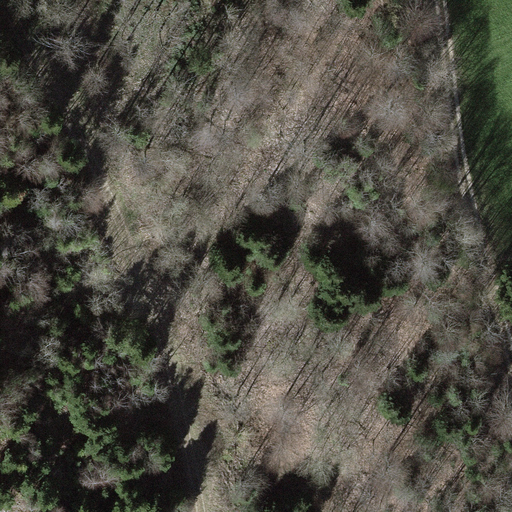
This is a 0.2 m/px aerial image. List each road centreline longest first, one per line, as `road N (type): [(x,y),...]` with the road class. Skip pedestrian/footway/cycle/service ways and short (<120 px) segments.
road 1 (track): [(1,0),(123,235),(173,393),(197,511)]
road 2 (track): [(437,0),(453,138),(511,366)]
